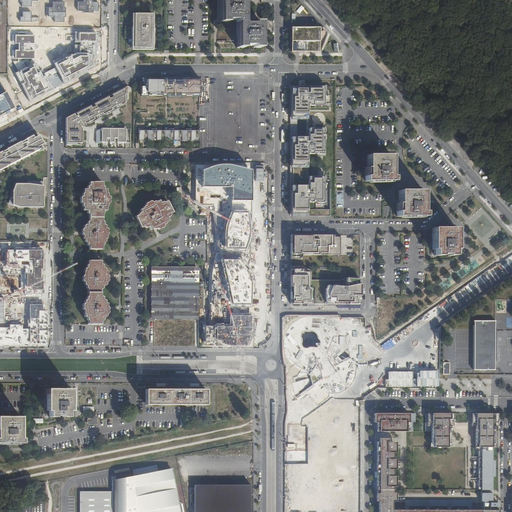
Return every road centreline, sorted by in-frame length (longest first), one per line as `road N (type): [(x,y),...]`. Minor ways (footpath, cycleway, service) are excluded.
road 1 (unclassified): [(0,375),(257,380)]
road 2 (residential): [(505,402),(368,403),(366,511)]
road 3 (unclassified): [(56,156),(278,156)]
road 4 (residential): [(56,156),(56,355)]
road 5 (residential): [(367,226),(367,313),(277,312)]
road 6 (unclassified): [(112,83),(164,68),(278,68)]
road 7 (residential): [(271,365),(258,353),(114,355)]
road 8 (tertiary): [(371,60),(475,180)]
road 9 (residential): [(277,511),(280,401),(271,365)]
road 10 (residential): [(257,380),(264,511)]
road 11 (residential): [(367,226),(422,226),(475,180)]
